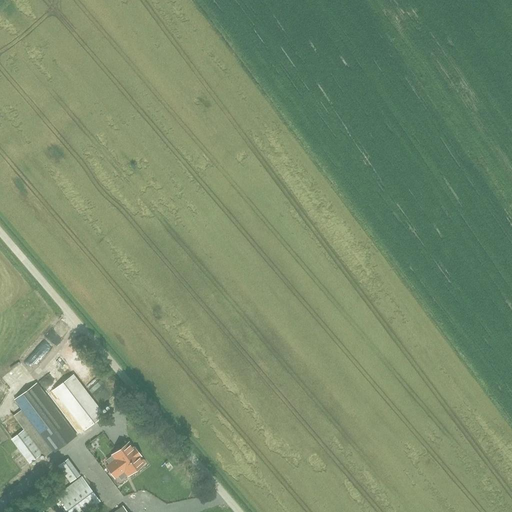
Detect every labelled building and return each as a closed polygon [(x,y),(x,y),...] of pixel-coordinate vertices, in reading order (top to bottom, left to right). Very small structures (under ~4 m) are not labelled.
[(84,430),(103,415),(73,375),(54,390),(84,430)] [(13,415),(24,430),(42,453),(46,459),(76,436),(36,384),(14,400),(21,409),(13,415)] [(42,453),(24,430),(11,439),(29,463),(42,453)] [(101,436),(82,452),(93,464),(111,447),(101,436)] [(110,465),(107,467),(115,478),(117,475),(125,470),(128,475),(143,464),(138,457),(140,456),(135,449),(134,449),(133,450),(128,444),(113,455),(117,460),(110,465)] [(71,484),(82,477),(71,459),(60,466),(71,484)] [(83,480),(59,497),(69,511),(85,511),(99,502),(83,480)]
